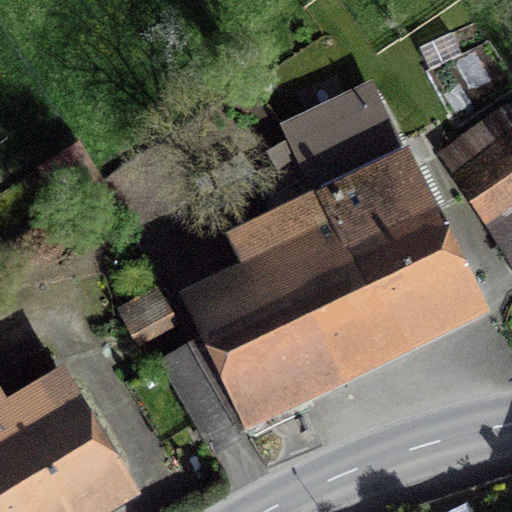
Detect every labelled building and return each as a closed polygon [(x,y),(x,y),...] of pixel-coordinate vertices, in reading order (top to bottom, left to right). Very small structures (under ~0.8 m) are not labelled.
[(280,117),(311,181),(402,138),(372,74),(280,117)] [(511,98),(511,97),(438,149),(511,266),(511,98)] [(409,135),(402,138),(311,181),(226,221),(241,253),(179,281),(244,421),(489,306),(409,135)] [(119,313),(136,345),(176,323),(158,292),(119,313)] [(160,362),(211,450),(242,433),(190,345),(160,362)] [(0,511),(64,511),(115,482),(57,385),(0,419),(0,511)]
